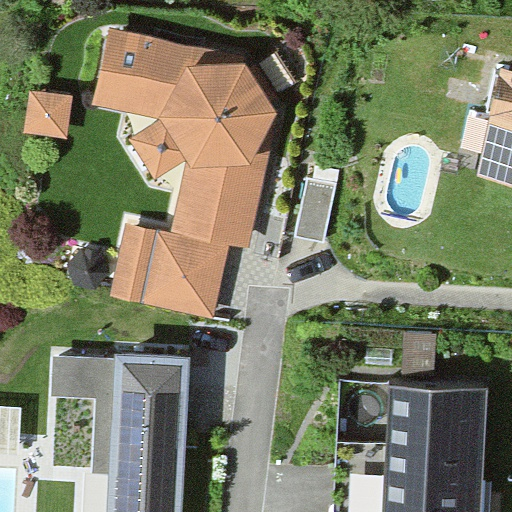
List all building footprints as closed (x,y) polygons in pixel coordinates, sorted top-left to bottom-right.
[(91,95),(159,110),(128,130),(155,173),(186,156),(171,224),(125,214),(111,288),(213,311),(229,237),(252,239),(279,102),(248,51),(108,19),(91,95)] [(511,74),(488,70),(468,177),(511,185),(511,74)] [(73,90),(30,84),(25,128),(68,133),(73,90)] [(115,353),(52,349),(51,390),(95,392),(93,468),(108,469),(106,511),(181,511),(191,344),(115,342),(115,353)] [(400,389),(383,388),(375,511),(468,511),(477,390),(431,387),(434,344),(402,342),(400,389)] [(0,433),(20,434),(21,395),(0,394),(0,433)]
